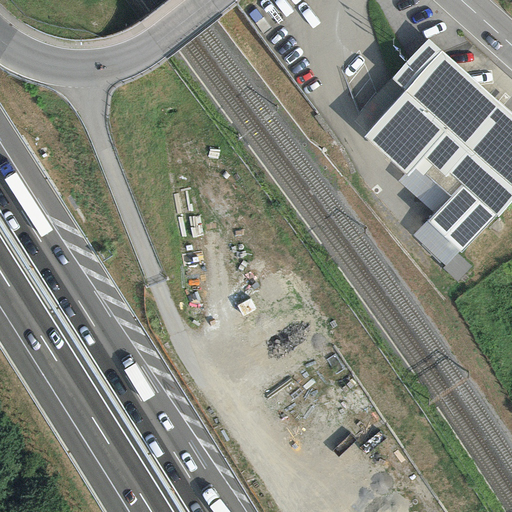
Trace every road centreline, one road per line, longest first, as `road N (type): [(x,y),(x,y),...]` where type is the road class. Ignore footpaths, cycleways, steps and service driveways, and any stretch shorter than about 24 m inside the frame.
road 1 (motorway): [(215,511),(0,171)]
road 2 (motorway): [(0,281),(144,511)]
road 3 (unknown): [(260,0),(392,223)]
road 4 (tertiary): [(212,0),(137,55),(110,65),(60,68),(0,41)]
